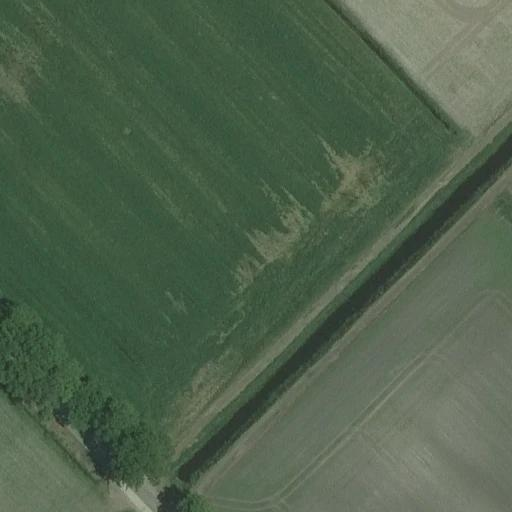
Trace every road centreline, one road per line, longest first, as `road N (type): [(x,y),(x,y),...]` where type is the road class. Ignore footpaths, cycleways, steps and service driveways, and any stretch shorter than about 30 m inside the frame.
road 1 (track): [(134,511),(173,504),(219,475),(511,181)]
road 2 (unclassified): [(151,511),(0,352)]
